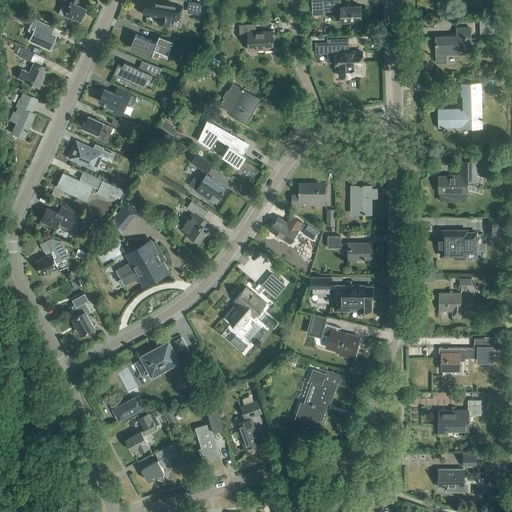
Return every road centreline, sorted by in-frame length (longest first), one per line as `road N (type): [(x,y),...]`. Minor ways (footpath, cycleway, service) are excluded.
road 1 (residential): [(66,370),(12,268),(9,241),(114,0)]
road 2 (residential): [(66,370),(130,337),(211,279),(296,155),(327,136)]
road 3 (residential): [(343,467),(355,460),(397,329),(398,131)]
road 4 (residential): [(145,511),(272,474),(343,467)]
road 5 (residential): [(114,511),(66,370)]
road 6 (residential): [(327,136),(302,71),(295,0)]
road 7 (residential): [(343,467),(343,497),(402,496),(444,510)]
road 8 (residential): [(398,131),(394,0)]
